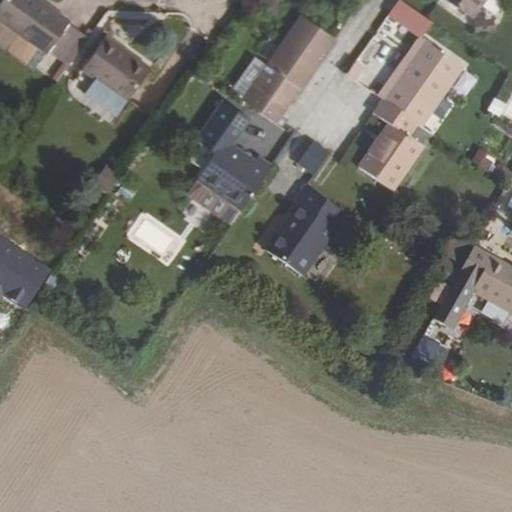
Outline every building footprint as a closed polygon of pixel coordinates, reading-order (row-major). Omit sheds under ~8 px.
[(48,61),(66,34),(68,31),(21,0),(7,0),(0,10),(0,35),(45,65),(48,61)] [(511,0),(440,0),(437,5),(473,28),(492,0),(511,0)] [(379,19),(410,39),(420,23),(389,3),(379,19)] [(335,47),(300,22),(264,71),(300,98),(335,47)] [(66,34),(48,61),(64,72),(82,45),(66,34)] [(127,109),(145,81),(125,68),(129,62),(103,45),(81,81),(94,90),(127,109)] [(376,104),(383,108),(422,133),(462,72),(418,45),(376,104)] [(129,62),(125,68),(145,81),(150,75),(129,62)] [(339,79),(347,85),(357,71),(349,65),(339,79)] [(467,95),(476,77),(464,70),(455,88),(467,95)] [(300,98),(264,71),(241,106),(276,129),(292,108),(300,98)] [(111,123),(117,124),(127,109),(94,90),(84,105),(111,123)] [(353,173),(392,199),(421,154),(431,139),(422,133),(383,108),(374,122),(382,128),(353,173)] [(195,181),(188,191),(190,193),(180,208),(224,236),(264,176),(249,166),(246,170),(222,155),(239,129),(212,111),(186,151),(206,165),(195,181)] [(421,155),(431,139),(421,154),(421,155)] [(322,159),(305,148),(292,170),(308,180),(309,180),(322,159)] [(479,148),(472,161),(488,169),(495,156),(479,148)] [(175,167),(195,181),(206,165),(186,151),(175,167)] [(116,185),(104,177),(94,194),(106,203),(116,185)] [(300,283),(342,219),(301,192),(290,208),(294,211),(263,258),(300,283)] [(0,237),(0,293),(25,309),(51,269),(0,237)] [(507,313),(511,304),(511,270),(468,246),(446,286),(436,281),(425,300),(436,305),(428,320),(446,329),(467,291),(507,313)]
